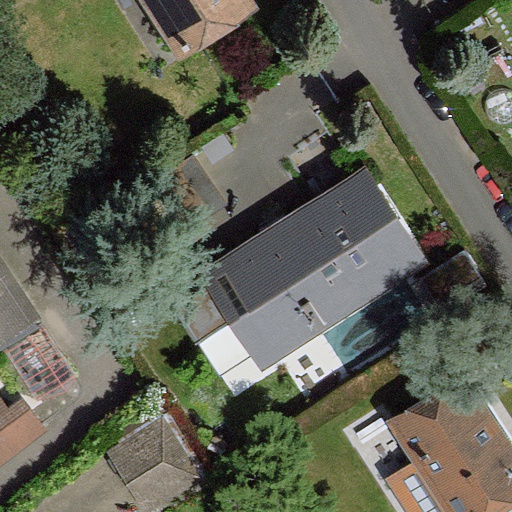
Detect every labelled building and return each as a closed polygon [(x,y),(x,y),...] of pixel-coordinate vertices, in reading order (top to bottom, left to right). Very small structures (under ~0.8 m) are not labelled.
[(146,0),(181,55),(259,5),(255,0),(146,0)] [(427,260),(368,169),(203,275),(261,367),(427,260)] [(0,258),(0,338),(36,316),(0,258)] [(511,443),(471,375),(395,421),(449,511),(489,511),(511,498),(511,443)] [(0,461),(2,464),(48,428),(24,397),(11,407),(0,392),(0,461)] [(154,503),(206,470),(165,406),(113,440),(154,503)]
